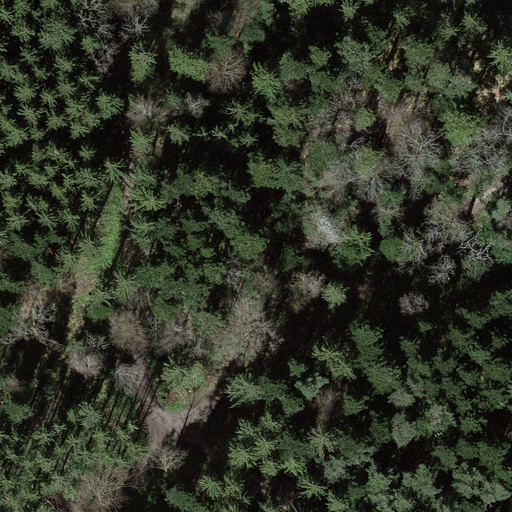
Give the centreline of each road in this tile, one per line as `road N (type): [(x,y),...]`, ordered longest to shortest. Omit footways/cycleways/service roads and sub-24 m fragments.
road 1 (track): [(133,0),(123,195),(144,405),(169,438),(511,189)]
road 2 (track): [(110,511),(169,438),(291,511)]
